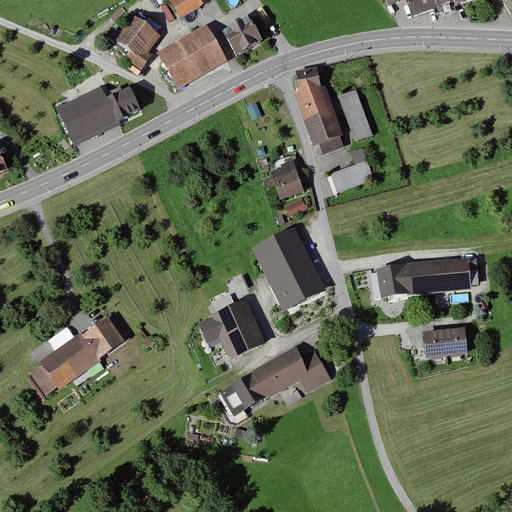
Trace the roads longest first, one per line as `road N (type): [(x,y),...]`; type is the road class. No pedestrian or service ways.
road 1 (track): [(277,65),(305,143),(380,451),(412,511)]
road 2 (secondary): [(290,61),(0,202)]
road 3 (secondary): [(511,40),(400,37),(290,61)]
road 4 (track): [(183,115),(162,91),(0,20)]
